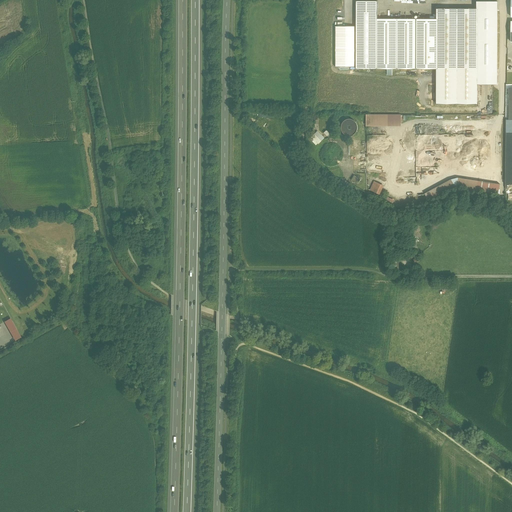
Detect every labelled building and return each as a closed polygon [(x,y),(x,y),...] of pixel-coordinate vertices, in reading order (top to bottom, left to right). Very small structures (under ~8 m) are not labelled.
[(378,19),(378,1),(357,1),(357,25),(357,66),(357,69),(377,69),(377,19),(378,19)] [(478,9),(478,85),(499,84),(499,1),(478,1),(478,9)] [(478,9),(437,9),(437,19),(438,19),(437,70),(437,107),(478,107),(478,85),(478,9)] [(378,19),(377,19),(377,69),(437,70),(438,19),(437,19),(378,19)] [(357,25),(336,26),(336,67),(357,66),(357,25)] [(367,114),(367,126),(402,126),(402,114),(367,114)] [(357,131),(358,127),(357,124),(355,121),(352,119),(349,119),(346,120),(343,122),(341,124),(341,128),(341,131),(343,134),(346,136),(349,136),(353,135),(356,134),(357,131)] [(321,141),(315,135),(312,138),(318,144),(321,141)] [(500,184),(458,178),(457,189),(498,196),(500,184)] [(375,182),(372,190),(377,193),(381,185),(375,182)] [(15,341),(22,337),(11,318),(5,321),(15,341)]
